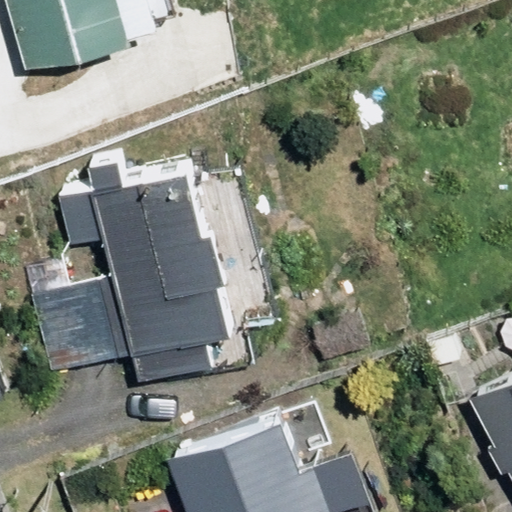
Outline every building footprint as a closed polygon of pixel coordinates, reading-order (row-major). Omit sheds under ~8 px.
[(0,0),(0,4),(17,66),(145,30),(137,0),(0,0)] [(179,344),(184,368),(201,366),(196,342),(217,336),(205,287),(211,286),(199,234),(191,235),(177,168),(116,181),(113,158),(83,164),(89,186),(53,193),(64,242),(94,236),(102,271),(92,273),(112,357),(179,344)] [(351,312),(306,326),(316,362),(362,348),(351,312)] [(454,383),(445,353),(426,361),(435,389),(454,383)] [(501,470),(511,490),(511,374),(465,400),(488,443),(480,447),(494,474),(501,470)] [(160,463),(178,511),(322,511),(304,464),(288,471),(270,422),(160,463)]
